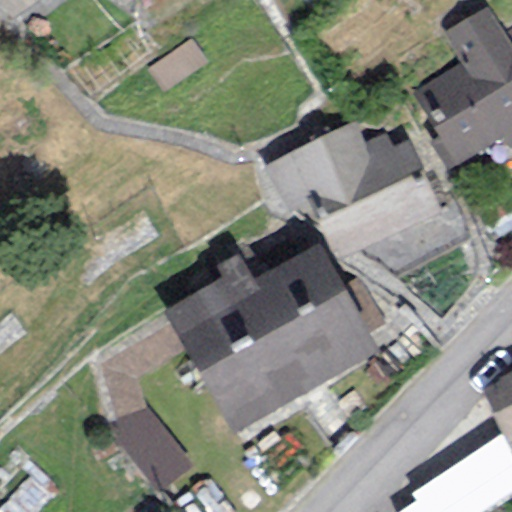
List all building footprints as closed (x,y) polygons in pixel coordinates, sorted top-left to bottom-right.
[(1,0),(14,18),(39,0),(1,0)] [(511,47),(503,33),(486,7),(441,36),(459,63),(410,95),(437,137),(457,167),(505,135),(511,145),(511,47)] [(511,27),(503,33),(511,47),(511,27)] [(145,66),(161,91),(206,63),(190,38),(145,66)] [(384,132),(362,143),(353,124),(263,166),(286,216),(310,205),(336,261),(440,213),(406,142),(392,149),(384,132)] [(449,172),(457,167),(437,137),(429,142),(449,172)] [(221,278),(164,311),(235,434),(376,353),(318,245),(253,283),(236,254),(215,267),(221,278)] [(511,450),(511,369),(480,386),(503,433),(511,450)] [(104,429),(159,494),(191,466),(146,410),(104,429)] [(483,511),(511,492),(511,450),(503,433),(413,492),(419,500),(401,511),(483,511)]
